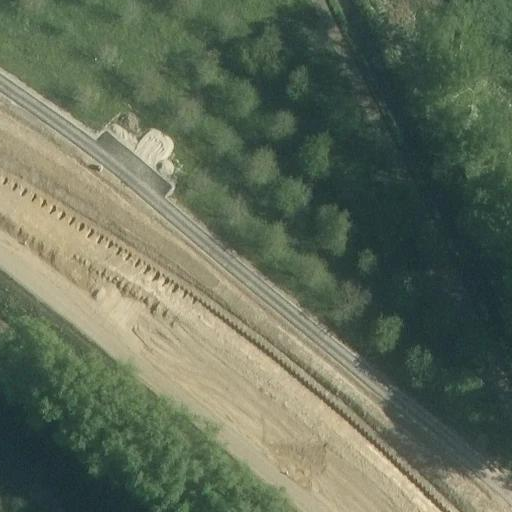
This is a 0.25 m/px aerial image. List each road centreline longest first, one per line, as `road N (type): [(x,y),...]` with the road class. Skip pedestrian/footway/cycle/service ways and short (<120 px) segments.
road 1 (unclassified): [(311,511),(0,256)]
road 2 (track): [(110,408),(0,321)]
